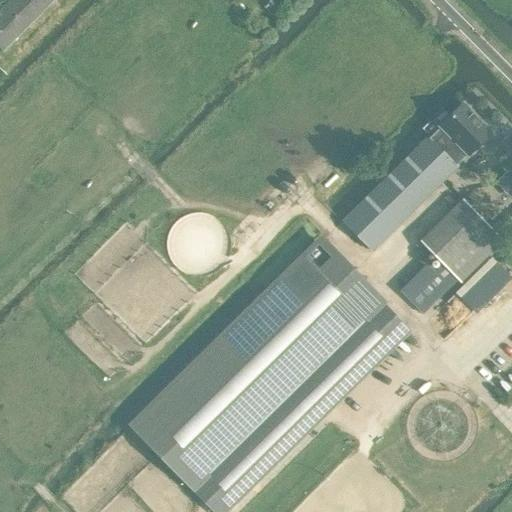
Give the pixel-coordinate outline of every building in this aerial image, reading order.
[(0,48),(3,51),(54,0),(11,0),(0,11),(0,48)] [(444,130),(434,140),(453,160),(463,150),(467,154),(468,155),(491,132),(463,103),(440,126),(440,127),(444,130)] [(429,135),(342,220),(372,252),(459,166),(457,164),(453,160),(434,140),(430,137),(429,135)] [(464,199),(421,242),(442,264),(457,279),(462,283),(491,255),(505,241),(464,199)] [(386,304),(388,302),(321,234),(128,424),(214,511),(228,511),(413,330),(386,304)] [(412,295),(407,299),(423,314),(457,279),(442,264),(434,272),(412,295)]
